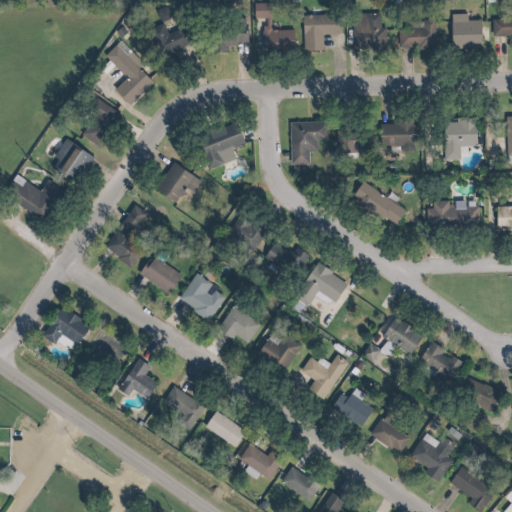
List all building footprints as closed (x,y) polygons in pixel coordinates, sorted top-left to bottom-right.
[(248,2),(248,17),(264,17),(264,2),(248,2)] [(298,52),(319,51),(318,34),(329,33),(337,33),(337,14),(315,14),(315,8),(304,9),(304,15),(296,15),(298,52)] [(348,29),(348,49),(381,49),(380,27),(377,27),(376,13),(360,13),(359,26),(348,29)] [(447,14),(447,47),(477,46),(477,20),(461,21),(461,14),(447,14)] [(511,19),(487,20),(488,35),(504,35),(504,45),(511,45),(511,19)] [(393,28),(393,49),(400,49),(430,49),(430,20),(421,20),(421,28),(393,28)] [(142,28),(155,61),(171,55),(169,49),(178,46),(184,43),(178,28),(162,34),(157,22),(142,28)] [(256,25),(256,51),(268,50),(268,52),(284,52),(284,48),(289,48),(289,30),(267,31),(267,25),(256,25)] [(248,46),(247,26),(220,27),(221,47),(248,46)] [(100,55),(112,44),(149,81),(126,104),(109,88),(121,75),(100,55)] [(90,96),(80,110),(94,121),(84,135),(98,146),(119,117),(90,96)] [(438,117),(439,130),(437,130),(438,159),(455,159),(454,145),(473,144),(472,116),(438,117)] [(501,155),(511,155),(511,116),(501,116),(501,155)] [(218,164),(201,168),(192,132),(235,121),(239,135),(241,144),(214,150),(218,164)] [(329,122),(330,150),(337,150),(337,159),(366,158),(365,133),(346,133),(345,122),(329,122)] [(374,123),(375,145),(409,144),(408,122),(380,123),(374,123)] [(320,123),(320,138),(302,139),(302,163),(285,164),(284,158),(284,123),(301,123),(320,123)] [(46,167),(52,159),(47,156),(59,138),(88,156),(84,163),(71,183),(46,167)] [(166,163),(150,187),(179,206),(197,180),(168,161),(166,163)] [(42,181),(59,191),(39,224),(15,209),(5,203),(19,181),(36,191),(42,181)] [(357,181),(347,194),(391,224),(401,210),(357,181)] [(419,209),(419,225),(427,225),(473,223),(472,208),(446,209),(445,200),(427,200),(428,209),(419,209)] [(127,205),(140,214),(125,234),(112,225),(118,216),(127,205)] [(134,236),(148,215),(134,206),(120,227),(134,236)] [(511,229),(490,230),(489,208),(511,207),(511,229)] [(233,215),(216,238),(241,253),(259,229),(233,215)] [(111,229),(100,246),(105,248),(115,255),(112,259),(126,268),(140,247),(111,229)] [(269,243),(259,257),(291,281),(306,260),(290,248),(285,255),(269,243)] [(141,262),(133,274),(137,277),(166,295),(178,275),(150,257),(146,265),(141,262)] [(301,305),(288,296),(313,261),(327,270),(325,273),(342,285),(329,303),(312,290),(301,305)] [(191,307),(188,311),(204,323),(221,298),(210,291),(206,297),(200,293),(206,284),(191,274),(175,297),(179,299),(191,307)] [(212,327),(215,330),(227,338),(230,335),(244,345),(257,325),(227,305),(212,327)] [(36,334),(50,344),(56,334),(72,344),(84,327),(66,316),(53,307),(36,334)] [(388,316),(375,336),(404,354),(417,334),(388,316)] [(119,367),(130,352),(102,331),(90,346),(119,367)] [(424,336),(408,361),(428,374),(425,380),(440,389),(458,361),(449,356),(444,359),(442,358),(436,354),(441,347),(424,336)] [(262,339),(253,354),(264,361),(261,366),(275,375),(294,346),(279,337),(273,346),(262,339)] [(304,357),(295,370),(309,380),(302,388),(317,400),(344,363),(331,354),(320,369),(304,357)] [(130,358),(110,388),(123,396),(128,389),(142,399),(151,384),(135,375),(142,364),(130,358)] [(465,378),(495,394),(485,411),(456,394),(465,378)] [(167,386),(158,400),(184,418),(194,403),(167,386)] [(324,408),(355,426),(366,408),(355,401),(359,394),(349,388),(342,399),(333,393),(324,408)] [(209,412),(198,427),(227,448),(238,433),(209,412)] [(362,433),(365,435),(393,453),(405,437),(373,417),(362,433)] [(413,438),(402,454),(408,457),(422,467),(418,473),(433,483),(447,462),(440,458),(449,445),(436,437),(429,448),(413,438)] [(243,445),(235,459),(265,479),(278,459),(265,450),(261,457),(243,445)] [(285,467),(274,482),(306,502),(316,486),(285,467)] [(444,483),(450,487),(465,497),(462,503),(475,511),(490,492),(454,469),(444,483)] [(312,511),(340,511),(335,509),(342,500),(331,493),(317,506),(312,511)] [(511,511),(511,502),(508,499),(497,511),(511,511)]
